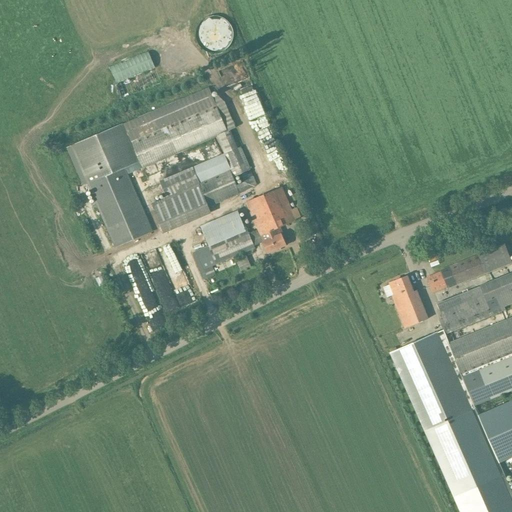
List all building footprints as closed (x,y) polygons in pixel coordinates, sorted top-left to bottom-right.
[(213,39),(209,43),(216,51),(229,39),(216,23),(210,28),(211,30),(208,33),(213,39)] [(150,51),(110,65),(122,98),(162,84),(150,51)] [(219,95),(214,98),(209,87),(137,118),(124,123),(67,148),(83,185),(87,183),(115,248),(153,231),(129,173),(143,168),(156,162),(176,153),(217,136),(225,154),(164,179),(163,180),(167,190),(164,192),(166,197),(151,203),(164,233),(212,213),(209,207),(241,194),(241,193),(255,187),(254,186),(257,185),(251,170),(241,147),(238,148),(233,136),(231,130),(233,129),(219,95)] [(274,162),(282,159),(279,149),(270,152),(274,162)] [(282,233),(284,233),(281,226),(296,220),(302,218),(297,207),(292,209),(283,186),(246,202),(257,229),(249,232),(247,228),(246,229),(238,210),(200,226),(209,246),(196,251),(204,269),(255,247),(254,245),(263,241),(268,252),(286,245),(282,233)] [(307,227),(306,231),(307,234),(310,236),(314,235),(315,232),(314,228),(311,226),(307,227)] [(511,260),(505,243),(478,254),(464,260),(440,269),(441,271),(427,277),(433,293),(444,289),(444,290),(464,282),(511,262),(511,260)] [(435,246),(426,250),(430,261),(440,257),(435,246)] [(240,271),(251,268),(248,255),(237,258),(240,271)] [(511,303),(511,272),(480,285),(480,286),(437,303),(443,318),(439,320),(445,334),(506,310),(504,307),(511,303)] [(414,291),(408,275),(389,282),(390,284),(383,287),(387,297),(392,296),(404,328),(429,319),(417,289),(414,291)] [(167,296),(192,296),(193,283),(182,283),(182,286),(168,286),(167,296)] [(441,328),(391,351),(427,433),(477,410),(475,405),(511,390),(511,318),(448,344),(441,328)] [(477,410),(427,433),(455,496),(462,511),(511,511),(511,491),(499,462),(501,461),(511,456),(511,399),(479,414),(477,410)]
